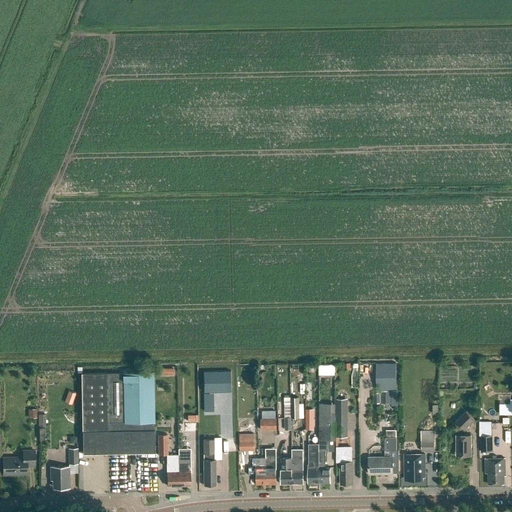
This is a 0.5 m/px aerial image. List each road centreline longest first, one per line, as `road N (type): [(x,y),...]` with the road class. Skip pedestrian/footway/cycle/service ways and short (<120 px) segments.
road 1 (secondary): [(172,511),(511,499)]
road 2 (residential): [(1,511),(23,504),(130,502),(135,511)]
